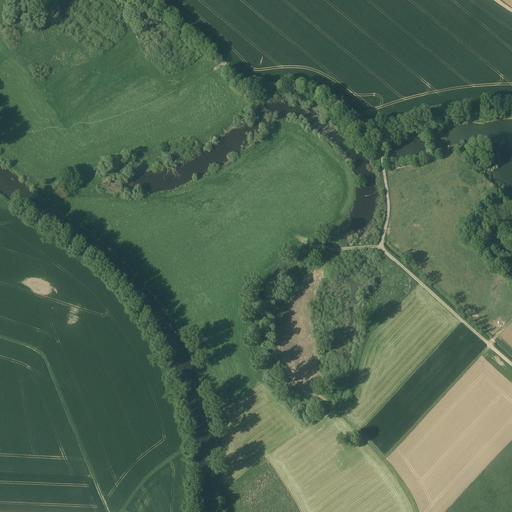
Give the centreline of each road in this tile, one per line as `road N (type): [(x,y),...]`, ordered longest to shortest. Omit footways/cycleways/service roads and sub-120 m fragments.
road 1 (track): [(0,161),(113,247),(183,327),(219,424),(222,511)]
road 2 (track): [(0,204),(127,307),(172,397),(182,442)]
road 3 (track): [(330,247),(302,301),(320,402),(381,459),(413,511)]
road 4 (track): [(380,131),(309,86),(237,78),(155,0)]
road 5 (track): [(0,335),(42,357),(105,511)]
road 6 (track): [(381,459),(489,343)]
road 7 (track): [(489,343),(381,243)]
road 8 (track): [(380,131),(511,111)]
